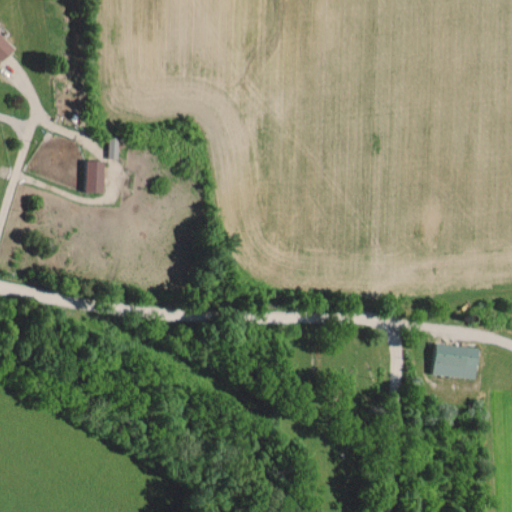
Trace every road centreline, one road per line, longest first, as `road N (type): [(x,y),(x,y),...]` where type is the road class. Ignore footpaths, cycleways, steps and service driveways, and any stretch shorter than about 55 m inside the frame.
road 1 (residential): [(382,327),(350,315),(137,313),(0,285)]
road 2 (residential): [(384,511),(395,348),(382,327)]
